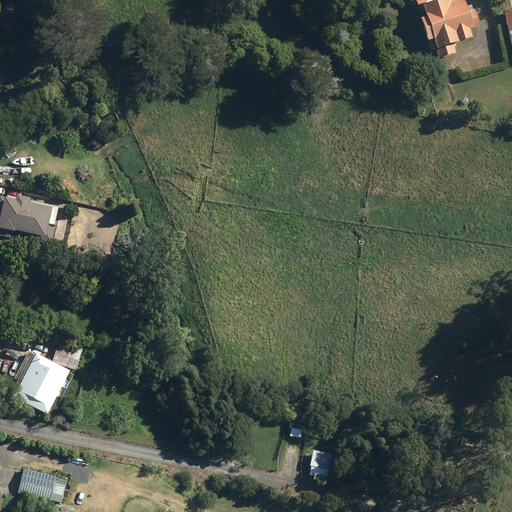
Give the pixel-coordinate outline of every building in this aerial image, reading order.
[(437,47),(440,57),(457,52),(454,42),(474,37),(472,28),(481,25),(476,8),(467,10),(463,0),(462,0),(461,0),(460,0),(416,0),(420,10),(424,9),(426,16),(421,17),(431,48),(437,47)] [(511,13),(503,15),(511,58),(511,13)] [(0,237),(6,239),(7,233),(11,234),(12,233),(42,240),(49,211),(25,205),(26,202),(14,199),(13,203),(0,199),(0,237)] [(51,363),(75,369),(80,352),(56,345),(51,363)] [(12,398),(37,411),(48,390),(52,392),(55,386),(51,383),(59,368),(34,355),(12,398)] [(300,421),(289,420),(288,432),(299,434),(300,421)] [(341,449),(317,447),(317,455),(319,456),(319,467),(309,467),(308,477),(339,479),(341,449)] [(24,468),(18,493),(51,501),(51,499),(62,502),(67,480),(55,477),(55,476),(24,468)]
